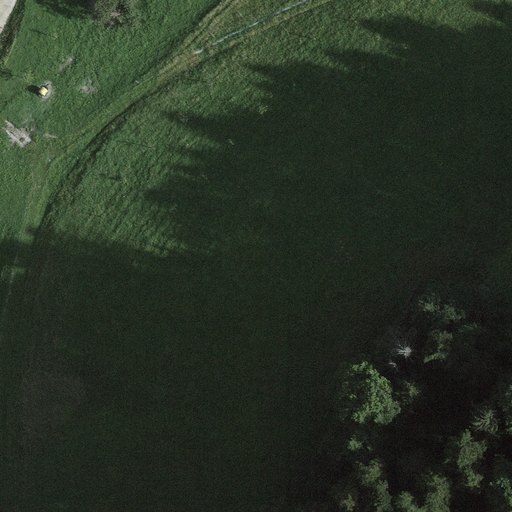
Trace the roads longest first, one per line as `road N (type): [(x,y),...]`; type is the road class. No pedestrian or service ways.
road 1 (track): [(7,511),(9,405),(53,144),(0,100)]
road 2 (track): [(53,144),(206,45),(320,0)]
